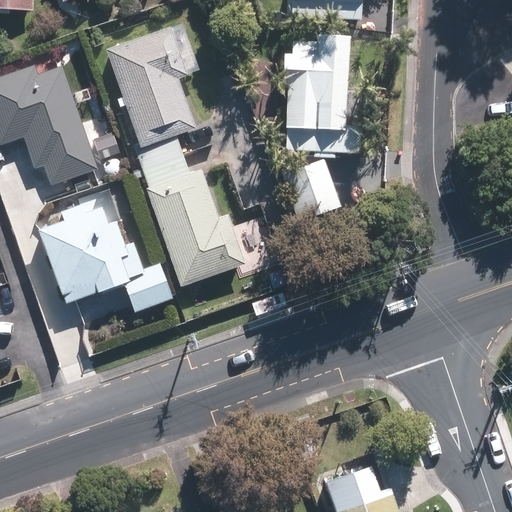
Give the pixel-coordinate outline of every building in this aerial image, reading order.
[(33,0),(0,0),(0,11),(32,14),(33,0)] [(289,0),(289,20),(360,24),(361,0),(289,0)] [(169,30),(105,54),(141,151),(196,131),(178,82),(187,78),(169,30)] [(346,47),(291,45),(290,58),(283,58),(281,89),(286,90),(284,154),(359,156),(359,131),(343,130),(346,47)] [(34,68),(0,79),(0,128),(5,143),(27,135),(38,166),(48,162),(55,182),(97,168),(62,67),(37,76),(34,68)] [(117,136),(94,144),(100,162),(123,154),(117,136)] [(177,142),(136,156),(148,190),(189,176),(177,142)] [(323,160),(280,175),(296,223),(340,208),(323,160)] [(146,191),(177,289),(247,268),(231,219),(218,223),(203,173),(146,191)] [(61,226),(37,235),(62,309),(124,288),(133,315),(173,301),(162,267),(142,273),(133,246),(124,248),(116,224),(108,227),(100,202),(57,216),(61,226)] [(342,507),(335,509),(335,511),(396,511),(388,490),(377,494),(365,461),(330,473),(342,507)]
